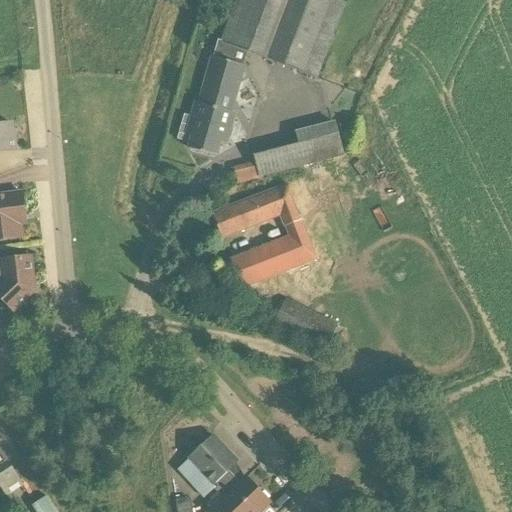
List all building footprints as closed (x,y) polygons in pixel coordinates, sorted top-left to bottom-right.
[(239,0),(224,41),(223,43),(235,47),(268,60),(290,0),(239,0)] [(290,0),(268,60),(318,79),(346,4),(335,0),(290,0)] [(236,99),(245,66),(230,62),(235,47),(223,43),(224,41),(220,40),(215,57),(214,57),(205,90),(209,91),(205,105),(197,103),(193,118),(199,120),(190,149),(218,157),(221,143),(227,145),(236,113),(229,111),(232,98),(236,99)] [(0,153),(16,152),(13,125),(0,126),(0,153)] [(294,136),(297,145),(302,166),(343,154),(334,125),(294,136)] [(304,264),(317,259),(311,244),(309,239),(301,220),(287,184),(214,213),(224,238),(281,216),(285,226),(289,236),(231,258),(243,287),(265,279),(304,264)] [(0,241),(23,239),(21,225),(27,224),(26,213),(28,209),(27,201),(24,199),(23,195),(0,197),(0,241)] [(323,243),(312,247),(317,259),(327,255),(323,243)] [(34,281),(31,258),(2,262),(5,281),(0,285),(0,297),(14,312),(27,299),(26,298),(29,295),(27,292),(29,286),(33,286),(32,281),(34,281)] [(249,302),(271,294),(265,279),(243,287),(249,302)] [(273,324),(323,349),(329,335),(335,323),(294,303),(286,299),(273,324)] [(67,387),(53,385),(52,395),(66,397),(67,387)] [(215,489),(225,500),(241,485),(229,472),(238,463),(214,437),(190,460),(191,460),(180,472),(205,499),(215,489)] [(0,487),(7,498),(25,487),(9,463),(0,468),(0,487)] [(261,511),(271,504),(247,479),(241,485),(225,500),(214,511),(215,511),(261,511)] [(33,507),(36,511),(56,511),(47,498),(33,507)]
